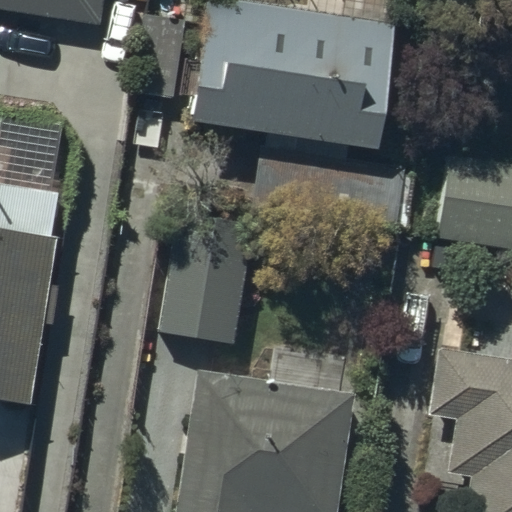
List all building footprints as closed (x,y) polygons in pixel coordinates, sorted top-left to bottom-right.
[(0,0),(88,15),(90,0),(0,0)] [(380,24),(226,0),(201,0),(184,112),(362,140),(380,24)] [(175,15),(136,9),(125,82),(163,88),(175,15)] [(511,47),(500,140),(511,141),(511,47)] [(511,160),(433,149),(422,224),(506,236),(511,193),(511,160)] [(251,157),(244,206),(400,230),(408,181),(251,157)] [(0,392),(12,395),(49,189),(0,180),(0,392)] [(241,225),(164,214),(148,329),(224,340),(241,225)] [(511,511),(511,364),(437,354),(429,406),(451,409),(444,462),(466,465),(459,511),(511,511)] [(323,511),(343,384),(186,360),(163,511),(238,511),(239,505),(285,511),(323,511)]
